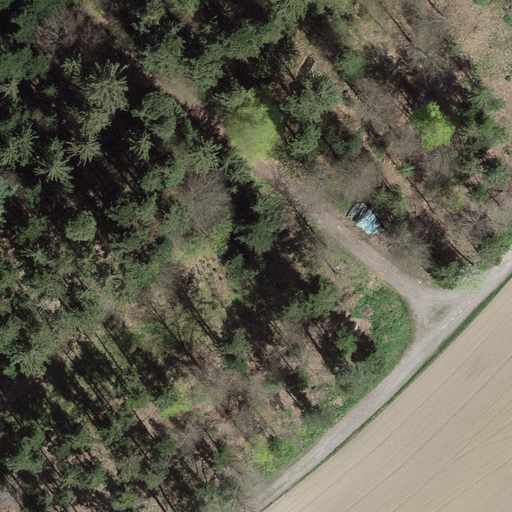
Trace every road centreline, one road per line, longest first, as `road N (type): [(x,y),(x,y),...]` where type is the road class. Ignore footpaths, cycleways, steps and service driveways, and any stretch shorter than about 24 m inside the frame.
road 1 (track): [(57,0),(452,321)]
road 2 (track): [(511,259),(344,431),(231,511)]
